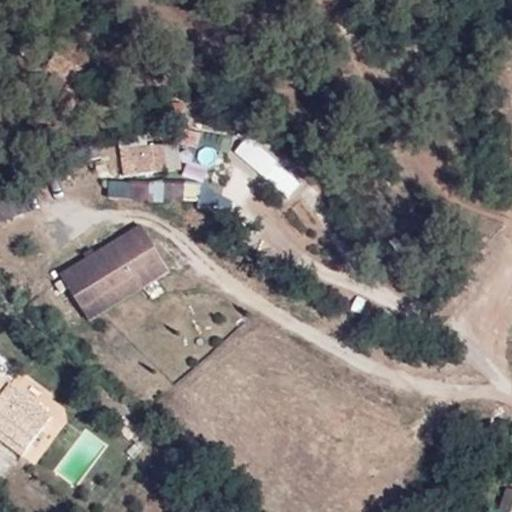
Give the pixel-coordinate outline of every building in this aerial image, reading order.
[(54,76),(73,87),(82,71),(56,55),(46,72),(54,76)] [(83,93),(73,87),(54,76),(44,94),(73,111),(83,93)] [(286,184),(297,167),(237,131),(227,148),(286,184)] [(167,171),(162,145),(136,149),(140,176),(167,171)] [(200,199),(199,181),(162,183),(163,201),(200,199)] [(168,277),(140,232),(61,281),(89,326),(168,277)] [(52,416),(10,384),(5,392),(0,387),(0,365),(4,360),(0,356),(0,440),(22,456),(52,416)] [(0,387),(5,392),(10,384),(0,376),(0,387)] [(501,511),(511,511),(511,487),(509,487),(501,511)]
